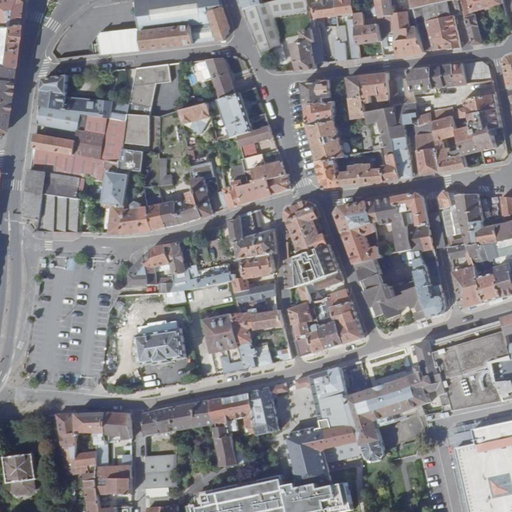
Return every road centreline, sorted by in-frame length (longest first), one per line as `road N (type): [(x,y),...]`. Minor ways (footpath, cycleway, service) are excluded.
road 1 (residential): [(279,201),(127,247),(15,238)]
road 2 (residential): [(494,51),(266,81)]
road 3 (residential): [(30,70),(247,47)]
road 4 (residential): [(279,201),(284,293),(300,367)]
road 5 (residential): [(137,400),(300,367)]
road 6 (residential): [(511,408),(445,422),(433,435),(451,511)]
road 7 (residential): [(376,345),(324,200)]
road 8 (residential): [(458,320),(430,184)]
road 9 (secondary): [(0,375),(15,302),(15,238)]
road 10 (residential): [(0,393),(137,400)]
